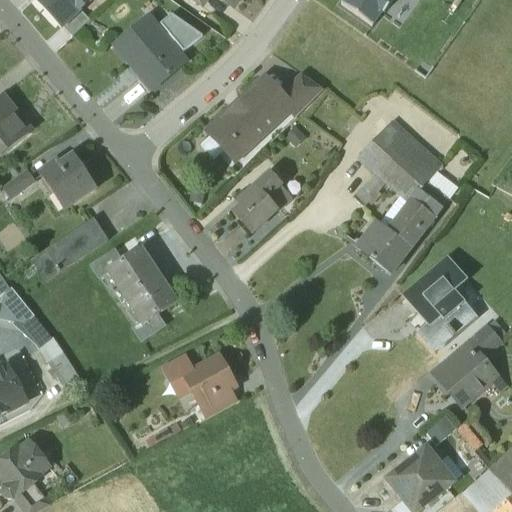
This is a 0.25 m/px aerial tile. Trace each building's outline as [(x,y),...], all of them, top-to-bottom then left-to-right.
[(35,0),(61,28),(63,27),(80,11),(91,0),(35,0)] [(190,0),(202,8),(207,0),(190,0)] [(344,0),(341,6),(372,28),(382,14),(383,15),(393,2),(391,1),(391,0),(344,0)] [(80,11),(63,27),(72,37),(89,22),(80,11)] [(162,42),(146,23),(118,46),(143,76),(139,79),(150,93),(182,68),(168,50),(176,44),(184,54),(203,39),(171,17),(159,26),(168,37),(162,42)] [(302,76),(278,98),(290,111),(296,118),(323,91),(302,76)] [(249,97),(231,114),(230,114),(210,133),(236,161),(290,111),(278,98),(263,82),(249,96),(249,97)] [(4,98),(0,100),(0,158),(32,133),(4,98)] [(391,123),(376,140),(391,153),(406,136),(391,123)] [(434,177),(402,149),(396,157),(391,153),(376,140),(360,157),(377,173),(388,182),(412,201),(427,184),(434,177)] [(73,157),(60,166),(58,163),(39,176),(64,213),(96,190),(73,157)] [(27,173),(2,191),(10,202),(35,184),(27,173)] [(377,173),(369,182),(379,192),(388,182),(377,173)] [(269,175),(236,204),(240,208),(232,215),(251,236),(277,213),(265,200),(280,187),(269,175)] [(379,192),(369,182),(353,199),(363,209),(379,192)] [(427,184),(412,201),(435,218),(448,199),(427,184)] [(412,201),(389,233),(379,225),(359,251),(391,276),(435,218),(412,201)] [(94,222),(32,263),(46,283),(107,242),(94,222)] [(177,304),(141,251),(122,264),(103,277),(138,330),(157,318),(177,304)] [(115,254),(91,269),(98,280),(103,277),(122,264),(115,254)] [(448,263),(405,299),(429,328),(419,336),(434,354),(468,325),(457,312),(463,307),(450,291),(463,280),(448,263)] [(33,318),(11,291),(2,298),(0,306),(0,322),(23,326),(33,318)] [(138,330),(134,333),(142,344),(164,329),(157,318),(138,330)] [(486,326),(464,344),(479,361),(500,343),(486,326)] [(35,347),(48,365),(62,356),(51,339),(35,347)] [(464,344),(445,361),(452,370),(438,382),(461,408),(494,379),(479,361),(464,344)] [(82,387),(62,356),(48,365),(68,396),(82,387)] [(193,374),(184,378),(185,380),(199,406),(227,391),(235,387),(219,359),(193,374)] [(185,360),(164,371),(173,387),(185,380),(184,378),(193,374),(185,360)] [(8,370),(0,373),(0,418),(26,406),(8,370)] [(227,391),(199,406),(207,420),(235,405),(227,391)] [(445,419),(425,435),(435,448),(456,432),(445,419)] [(19,452),(17,450),(0,463),(0,479),(5,486),(1,489),(0,497),(4,501),(13,502),(14,502),(33,486),(41,480),(32,468),(41,461),(28,445),(19,452)] [(425,450),(386,482),(409,511),(419,511),(453,485),(425,450)] [(511,481),(511,452),(495,469),(467,492),(480,510),(511,481)] [(511,481),(480,510),(481,511),(498,511),(511,500),(511,481)] [(33,486),(14,502),(22,511),(41,511),(50,507),(33,486)] [(511,511),(511,500),(498,511),(511,511)]
